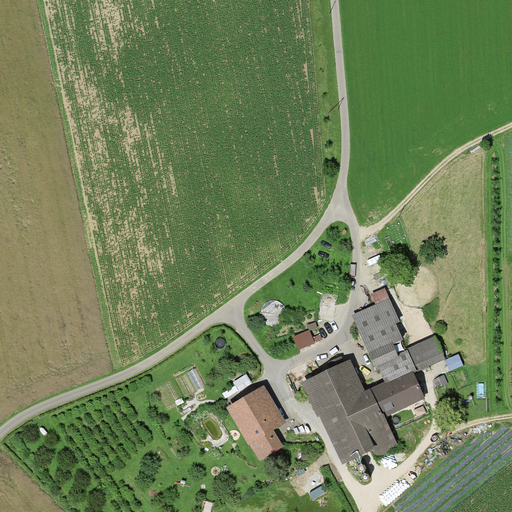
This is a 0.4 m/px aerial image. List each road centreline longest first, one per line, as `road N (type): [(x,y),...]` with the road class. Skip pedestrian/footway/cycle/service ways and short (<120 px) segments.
road 1 (unclassified): [(0,436),(44,406),(132,372),(229,311),(327,222),(346,144),(335,0)]
road 2 (track): [(356,249),(441,163),(511,125)]
